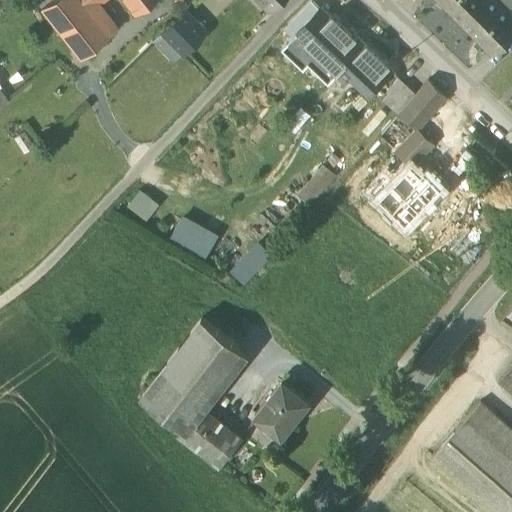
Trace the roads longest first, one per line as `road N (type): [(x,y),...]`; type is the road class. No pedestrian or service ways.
road 1 (unclassified): [(301,0),(33,277),(0,301)]
road 2 (tertiary): [(309,511),(511,267)]
road 3 (residential): [(511,140),(365,0)]
